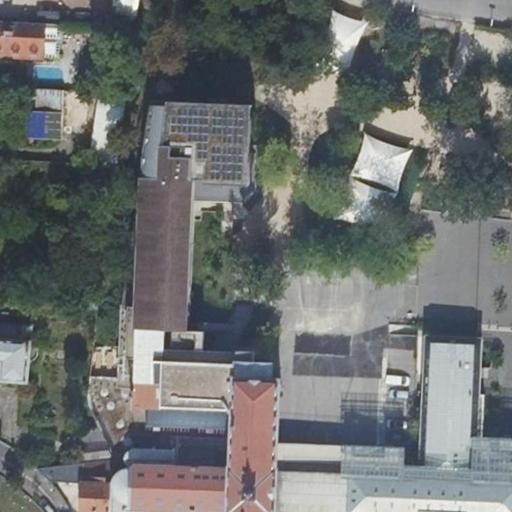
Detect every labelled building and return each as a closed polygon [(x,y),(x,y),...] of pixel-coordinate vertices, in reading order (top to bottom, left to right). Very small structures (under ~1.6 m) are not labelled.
[(110,0),(111,9),(135,10),(136,0),(110,0)] [(316,64),(346,73),(361,20),(331,11),(316,64)] [(57,22),(40,21),(0,19),(0,53),(5,54),(5,49),(6,48),(37,50),(37,55),(39,55),(56,56),(57,22)] [(64,87),(38,86),(37,99),(63,101),(64,87)] [(116,163),(124,100),(125,90),(98,89),(88,161),(116,163)] [(145,174),(192,176),(229,178),(238,178),(240,150),(242,107),(146,102),(143,157),(145,174)] [(383,228),(407,150),(360,135),(335,213),(383,228)] [(111,455),(110,479),(108,511),(172,511),(173,505),(228,507),(227,510),(229,510),(229,511),(273,511),(274,511),(274,510),(334,511),(511,511),(511,479),(470,478),(472,450),(478,451),(481,395),(475,394),(477,337),(424,335),(417,475),(276,469),(276,466),(274,466),(278,378),(271,377),(271,362),(236,361),(164,357),(165,327),(185,327),(192,176),(145,174),(140,174),(121,302),(120,302),(116,374),(90,374),(89,390),(92,404),(97,419),(104,436),(110,454),(111,455)] [(104,261),(107,233),(94,232),(91,260),(104,261)] [(89,281),(101,283),(104,261),(91,260),(89,281)] [(74,305),(98,306),(101,283),(89,281),(76,280),(74,305)] [(32,339),(0,337),(0,379),(28,381),(32,339)] [(79,459),(110,454),(104,436),(97,419),(74,425),(76,441),(79,459)] [(499,437),(488,437),(488,445),(499,445),(499,437)] [(108,511),(110,479),(111,455),(110,454),(79,459),(36,467),(47,480),(81,481),(80,511),(94,511),(93,511),(108,511)]
